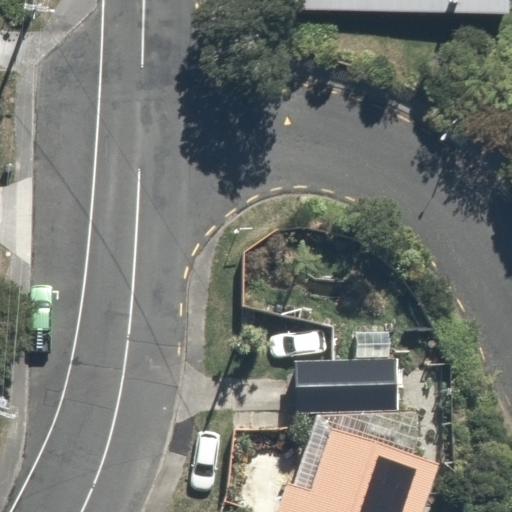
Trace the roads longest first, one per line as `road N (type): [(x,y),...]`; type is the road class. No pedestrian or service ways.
road 1 (residential): [(141,128),(342,162),(406,194),(446,226),(511,332)]
road 2 (residential): [(85,511),(125,361),(141,128)]
road 3 (residential): [(141,128),(144,0)]
